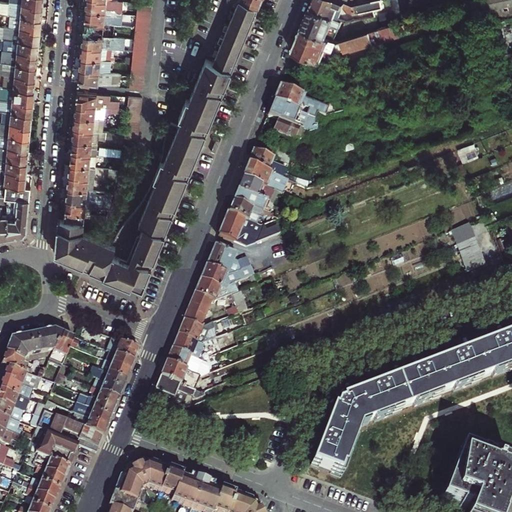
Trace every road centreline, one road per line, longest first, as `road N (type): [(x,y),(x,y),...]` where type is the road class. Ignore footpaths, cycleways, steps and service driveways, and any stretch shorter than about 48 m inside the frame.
road 1 (secondary): [(291,0),(157,340)]
road 2 (residential): [(273,489),(314,384),(511,309)]
road 3 (residential): [(40,261),(65,0)]
road 4 (residential): [(121,433),(273,489)]
